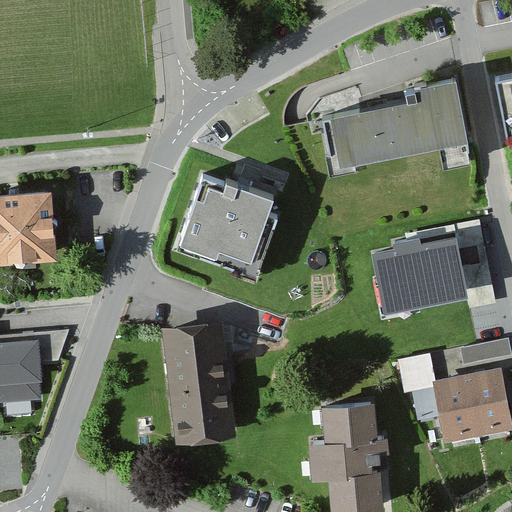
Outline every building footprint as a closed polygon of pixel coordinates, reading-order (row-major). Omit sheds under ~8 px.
[(464,88),(420,95),(422,108),(398,111),(329,122),(337,174),(475,152),(464,88)] [(276,193),(211,171),(189,233),(254,256),(276,193)] [(61,196),(0,200),(0,267),(66,263),(61,196)] [(457,220),(465,248),(486,242),(478,214),(457,220)] [(457,237),(372,252),(384,315),(468,300),(457,237)] [(232,325),(168,334),(184,445),(248,436),(232,325)] [(0,394),(38,392),(36,371),(38,371),(35,335),(0,337),(0,394)] [(511,339),(463,349),(466,366),(511,357),(511,339)] [(432,356),(402,361),(408,393),(437,388),(432,356)] [(511,371),(477,377),(486,435),(511,431),(511,371)] [(486,435),(477,377),(441,383),(450,441),(486,435)] [(388,444),(385,406),(332,410),(335,447),(317,448),(319,485),(337,483),(339,511),(395,511),(392,477),(383,478),(380,445),(388,444)]
